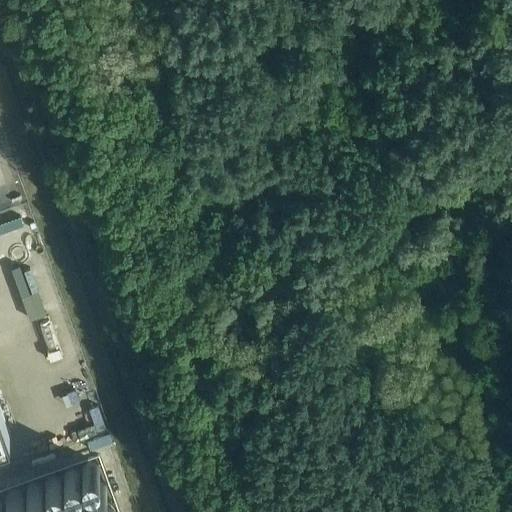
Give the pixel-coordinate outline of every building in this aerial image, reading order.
[(42,257),(34,261),(45,281),(53,277),(42,257)] [(0,434),(10,431),(0,405),(0,434)] [(81,467),(81,473),(85,477),(90,479),(96,477),(99,472),(99,466),(95,462),(89,460),(84,462),(81,467)] [(63,474),(63,479),(66,483),(70,486),(75,485),(80,482),(82,478),(81,473),(77,469),(72,467),(67,469),(63,474)] [(45,480),(45,486),(47,490),(52,493),(57,492),(61,489),(63,485),(62,480),(58,476),(53,474),(48,476),(45,480)] [(106,492),(106,486),(103,482),(99,480),(94,480),(90,483),(88,488),(88,492),(92,497),(97,498),(102,496),(106,492)] [(44,491),(44,486),(40,482),(35,481),(29,483),(26,487),(26,493),(29,497),(33,499),(38,499),(42,496),(44,491)] [(24,499),(24,493),(21,489),(17,486),(12,487),(7,490),(6,495),(7,500),(10,504),(15,505),(20,503),(24,499)] [(69,493),(69,499),(73,504),(78,505),(83,503),(87,499),(87,493),(83,488),(78,486),(72,488),(69,493)] [(69,504),(69,499),(65,495),(60,493),(55,495),(51,500),(51,505),(54,510),(58,511),(63,511),(67,509),(69,504)] [(49,511),(50,511),(49,506),(46,502),(40,501),(35,502),(32,507),(32,511),(31,511),(49,511)] [(88,511),(114,511),(113,507),(108,503),(102,501),(96,502),(91,506),(88,511)]
